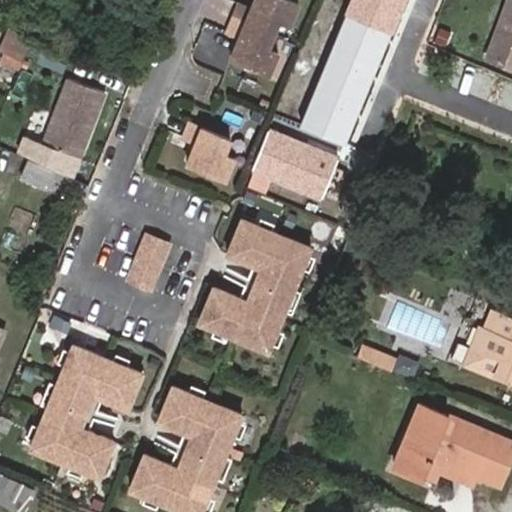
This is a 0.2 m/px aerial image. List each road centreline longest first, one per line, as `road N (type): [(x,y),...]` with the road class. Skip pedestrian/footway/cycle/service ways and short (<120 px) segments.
road 1 (residential): [(114,191),(78,283),(169,320),(207,227)]
road 2 (residential): [(191,0),(114,191)]
